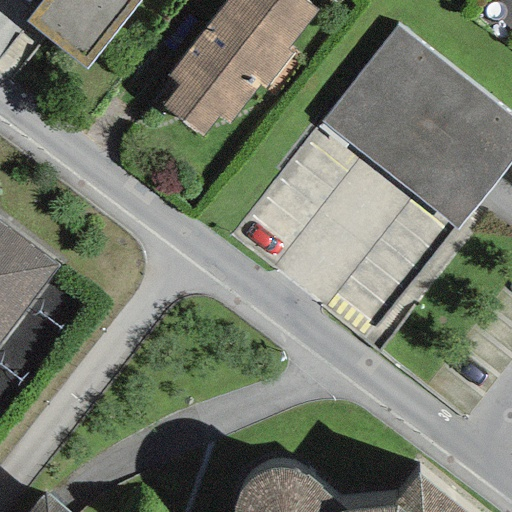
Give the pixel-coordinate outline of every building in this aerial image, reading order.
[(84,70),(140,0),(42,0),(24,22),(84,70)] [(226,123),(258,83),(267,89),(293,56),(285,49),(315,11),(300,0),(228,0),(167,77),(179,86),(162,107),(201,138),(218,117),(226,123)] [(511,154),(511,112),(395,25),(319,125),(456,227),(511,154)] [(0,341),(57,265),(0,223),(0,341)] [(274,464),(262,468),(251,475),(245,482),(238,494),(235,507),(234,511),(471,511),(419,470),(398,495),(341,501),(306,471),(297,466),(285,464),(274,464)] [(68,511),(44,493),(28,511),(68,511)]
